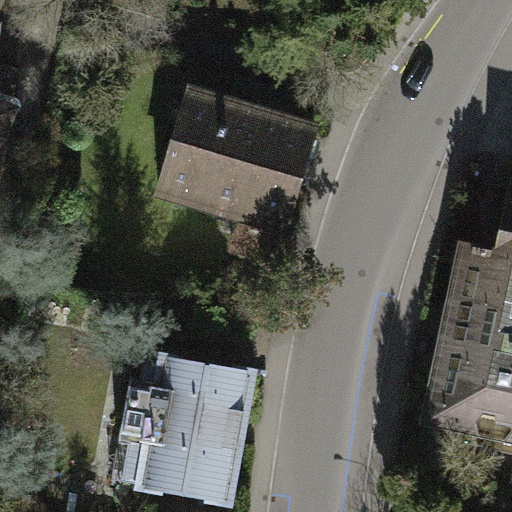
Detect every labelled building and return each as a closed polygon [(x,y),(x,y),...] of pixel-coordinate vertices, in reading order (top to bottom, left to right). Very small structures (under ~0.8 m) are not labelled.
[(0,18),(0,184),(8,185),(14,133),(27,101),(20,99),(22,71),(4,64),(7,20),(0,18)] [(151,192),(278,230),(308,130),(181,92),(151,192)] [(511,222),(505,255),(470,248),(426,459),(435,461),(432,475),(460,480),(511,491),(511,222)] [(138,447),(130,487),(222,503),(246,372),(154,356),(150,381),(121,376),(110,442),(138,447)] [(511,511),(511,491),(460,480),(453,511),(511,511)]
